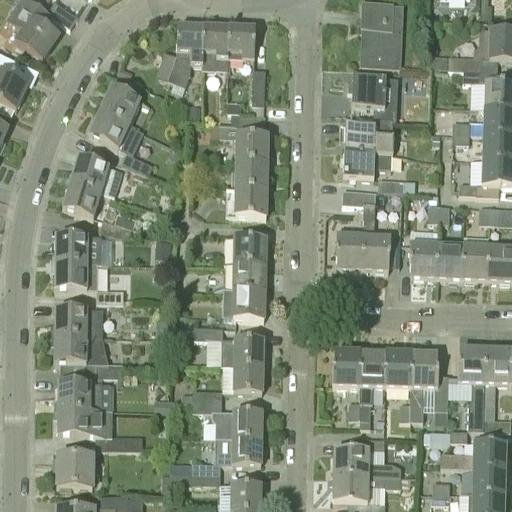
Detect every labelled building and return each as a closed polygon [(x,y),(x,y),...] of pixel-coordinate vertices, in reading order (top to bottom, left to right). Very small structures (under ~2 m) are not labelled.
[(42,67),(58,43),(43,33),(50,24),(51,23),(46,20),(23,4),(7,27),(22,38),(15,48),(42,67)] [(77,25),(60,14),(54,10),(46,20),(51,23),(50,24),(69,36),(77,25)] [(489,11),(480,10),(479,26),(489,26),(489,11)] [(359,74),(400,76),(402,13),(361,12),(360,37),(366,38),(366,52),(365,73),(359,73),(359,74)] [(191,72),(201,72),(201,65),(202,65),(203,35),(176,34),(176,64),(167,88),(185,94),(189,84),(190,84),(191,72)] [(201,65),(201,72),(202,72),(202,77),(216,78),(216,77),(228,78),(228,66),(227,66),(227,60),(228,36),(203,35),(202,65),(201,65)] [(227,66),(228,66),(253,66),(254,36),(228,36),(227,60),(227,66)] [(465,78),(465,79),(497,80),(498,67),(511,68),(511,39),(490,39),(483,38),(479,42),(479,52),(473,59),(473,66),(448,65),(448,78),(465,78)] [(0,118),(10,123),(11,123),(9,122),(12,115),(16,117),(29,89),(14,82),(20,71),(0,60),(0,118)] [(430,64),(430,76),(446,76),(446,64),(430,64)] [(263,113),(265,78),(252,77),(251,112),(263,113)] [(463,90),(484,91),(484,116),(511,116),(511,91),(503,92),(503,91),(497,91),(497,80),(465,79),(463,79),(463,90)] [(352,84),(350,116),(383,117),(385,86),(352,84)] [(111,95),(99,119),(128,133),(129,133),(140,109),(111,95)] [(511,116),(484,116),(483,141),(511,142),(511,116)] [(117,157),(118,156),(126,160),(121,171),(149,182),(154,173),(133,163),(144,140),(129,133),(128,133),(99,119),(88,143),(117,157)] [(264,122),(231,122),(231,133),(264,133),(264,122)] [(392,144),(392,128),(374,128),(374,132),(374,134),(344,133),(343,160),(381,161),(391,163),(391,162),(392,162),(393,144),(392,144)] [(452,141),(469,141),(469,130),(452,130),(452,141)] [(235,171),(266,172),(267,145),(264,145),(264,133),(231,133),(217,133),(217,146),(232,146),(233,145),(236,145),(235,171)] [(469,152),(469,141),(452,141),(452,151),(469,152)] [(511,142),(483,141),(482,167),(511,167),(511,142)] [(373,187),(373,176),(391,177),(391,163),(381,161),(343,160),(342,186),(373,187)] [(77,165),(77,167),(69,191),(100,200),(108,175),(77,165)] [(477,166),(456,166),(455,185),(477,186),(477,166)] [(476,191),(459,191),(459,202),(475,202),(475,203),(498,204),(498,194),(499,195),(499,193),(511,193),(511,176),(511,167),(482,167),(481,192),(476,192),(476,191)] [(235,197),(266,198),(266,172),(235,171),(235,197)] [(378,199),(425,201),(425,189),(378,187),(378,199)] [(100,200),(69,191),(62,216),(92,226),(100,200)] [(234,224),(265,225),(266,198),(235,197),(234,224)] [(361,212),(363,212),(375,213),(375,199),(362,198),(342,198),(341,212),(361,212)] [(361,278),(387,279),(388,263),(389,264),(389,244),(374,244),(375,213),(363,212),(363,228),(363,243),(362,243),(361,278)] [(438,230),(438,213),(427,213),(427,230),(438,230)] [(438,213),(438,230),(448,231),(449,214),(438,213)] [(489,232),(489,215),(478,215),(478,231),(489,232)] [(511,216),(489,215),(489,232),(511,232),(511,216)] [(129,244),(130,236),(103,227),(99,239),(129,244)] [(335,277),(361,278),(362,243),(335,242),(335,262),(336,262),(335,277)] [(98,272),(101,272),(101,245),(54,244),(54,271),(50,271),(98,272)] [(233,273),(264,274),(264,247),(234,246),(233,273)] [(409,286),(435,287),(436,252),(409,251),(409,270),(410,270),(409,286)] [(436,252),(435,287),(461,288),(462,253),(436,252)] [(462,253),(461,288),(486,289),(487,254),(462,253)] [(511,255),(487,254),(486,289),(511,289),(511,255)] [(123,297),(97,297),(98,272),(50,271),(50,272),(54,272),(54,298),(97,298),(97,310),(123,310),(123,297)] [(233,273),(233,300),(263,301),(264,274),(233,273)] [(263,301),(233,300),(232,327),(263,328),(263,301)] [(102,318),(54,318),(53,344),(49,344),(101,345),(102,318)] [(222,337),(194,337),(194,347),(221,347),(221,374),(233,374),(233,373),(262,374),(262,348),(222,347),(222,337)] [(108,370),(101,345),(49,344),(49,345),(53,345),(53,371),(89,371),(89,383),(102,383),(102,384),(122,384),(122,371),(108,370)] [(484,391),(485,356),(458,356),(458,371),(457,371),(456,390),(484,391)] [(510,427),(494,427),(495,391),(511,391),(511,372),(510,372),(510,357),(485,356),(484,391),(484,413),(483,430),(483,438),(510,439),(510,427)] [(358,394),(359,360),(333,359),(333,374),(332,374),(331,393),(358,394)] [(384,395),(385,360),(359,360),(358,394),(360,394),(359,410),(359,427),(369,427),(370,411),(372,411),(372,394),(384,395)] [(410,361),(385,360),(384,395),(409,395),(410,361)] [(410,361),(409,395),(409,411),(409,428),(420,428),(420,413),(423,413),(423,395),(433,396),(432,418),(446,418),(447,383),(437,383),(437,377),(436,377),(436,361),(410,361)] [(261,400),(262,374),(233,373),(233,374),(233,400),(261,400)] [(89,391),(57,391),(57,417),(53,417),(53,418),(106,418),(113,418),(113,392),(103,391),(102,384),(102,383),(89,383),(89,391)] [(222,399),(192,398),(192,409),(221,409),(222,399)] [(223,446),(260,447),(261,420),(221,419),(221,409),(192,409),(192,420),(212,420),(212,426),(215,431),(215,446),(223,446)] [(348,410),(348,427),(359,427),(359,410),(348,410)] [(398,428),(409,428),(409,411),(398,411),(398,428)] [(473,430),(483,430),(484,413),(473,413),(473,430)] [(106,418),(53,418),(57,418),(57,444),(99,445),(99,457),(142,457),(142,444),(106,444),(106,418)] [(450,449),(467,449),(467,439),(450,438),(450,449)] [(221,472),(260,473),(260,447),(223,446),(221,472)] [(392,471),(367,470),(368,458),(384,458),(384,447),(352,446),(352,456),(348,456),(348,457),(333,457),(332,483),(367,484),(401,484),(401,475),(392,471)] [(440,475),(472,476),(503,477),(503,468),(504,468),(504,451),(491,451),(491,449),(473,449),(473,462),(441,461),(440,475)] [(57,464),(56,494),(91,495),(92,465),(57,464)] [(191,482),(220,482),(220,472),(192,471),(191,482)] [(502,484),(503,477),(472,476),(472,501),(503,502),(504,484),(502,484)] [(220,482),(191,482),(172,482),(172,493),(192,494),(192,493),(220,493),(220,482)] [(332,483),(332,509),(347,509),(347,510),(356,511),(355,511),(384,511),(384,510),(366,510),(367,494),(384,494),(384,495),(400,495),(401,484),(367,484),(332,483)] [(432,501),(449,501),(449,490),(432,490),(432,501)] [(259,511),(259,493),(231,492),(230,511),(259,511)] [(449,511),(449,501),(432,501),(432,511),(449,511)] [(502,511),(503,502),(472,501),(471,511),(502,511)]
